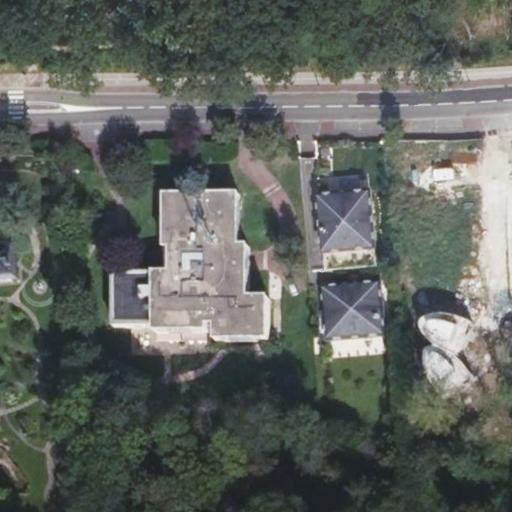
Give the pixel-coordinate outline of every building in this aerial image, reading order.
[(430,174),(400,175),(400,188),(431,187),(430,174)] [(476,202),(477,237),(511,236),(511,184),(474,186),(474,192),(470,192),(470,202),(476,202)] [(324,268),(375,265),(370,190),(320,193),(324,268)] [(114,275),(115,329),(155,328),(155,337),(209,335),(208,330),(217,330),(217,342),(269,340),(267,300),(250,300),(247,246),(242,246),(240,194),(207,195),(207,198),(194,198),(194,196),(163,196),(166,274),(114,275)] [(511,236),(477,237),(477,261),(511,260),(511,236)] [(0,280),(16,279),(13,247),(0,247),(0,280)] [(325,338),(380,335),(377,285),(322,288),(325,338)] [(59,457),(62,510),(78,509),(74,457),(59,457)]
